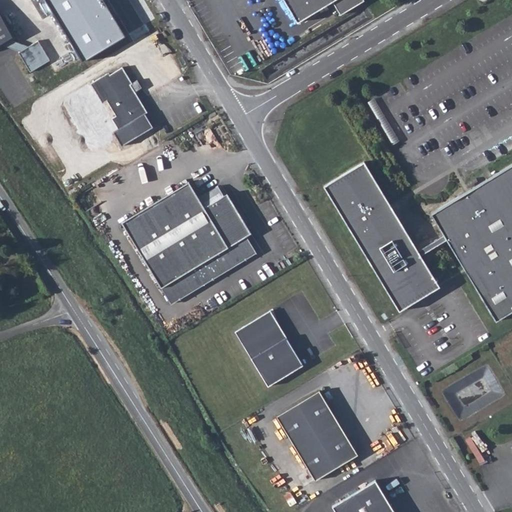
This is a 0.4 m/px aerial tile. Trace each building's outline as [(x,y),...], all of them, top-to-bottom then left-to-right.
[(48,0),(85,59),(125,34),(103,0),(48,0)] [(278,0),(293,24),(328,3),(333,0),(278,0)] [(358,0),(333,0),(328,3),(336,17),(360,2),(358,0)] [(0,9),(0,51),(6,48),(19,53),(18,53),(30,73),(49,61),(37,42),(28,48),(14,43),(18,40),(0,9)] [(107,71),(89,83),(101,102),(106,100),(115,115),(111,117),(117,128),(112,131),(121,145),(152,125),(144,112),(146,110),(133,90),(136,88),(138,86),(138,81),(136,79),(131,82),(121,66),(109,73),(107,71)] [(92,92),(79,98),(83,109),(97,103),(92,92)] [(511,163),(430,214),(443,235),(417,250),(363,163),(322,187),(394,306),(435,281),(420,256),(446,240),(495,321),(511,311),(511,163)] [(188,179),(121,220),(171,302),(256,251),(246,233),(250,231),(220,181),(197,195),(188,179)] [(269,312),(234,332),(267,387),(302,366),(269,312)] [(319,391),(276,416),(314,481),(357,455),(319,391)] [(393,511),(374,480),(332,507),(334,511),(393,511)]
